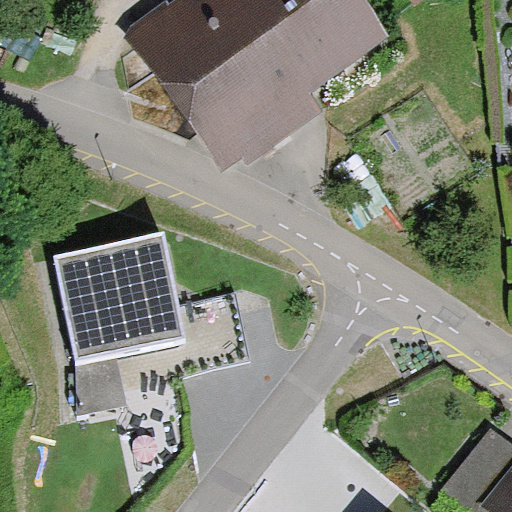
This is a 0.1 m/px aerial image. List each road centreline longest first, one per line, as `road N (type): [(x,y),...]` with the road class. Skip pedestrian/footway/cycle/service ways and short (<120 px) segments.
road 1 (unclassified): [(372,282),(179,169),(0,108)]
road 2 (residential): [(372,282),(198,511)]
road 3 (unclassified): [(511,374),(372,282)]
